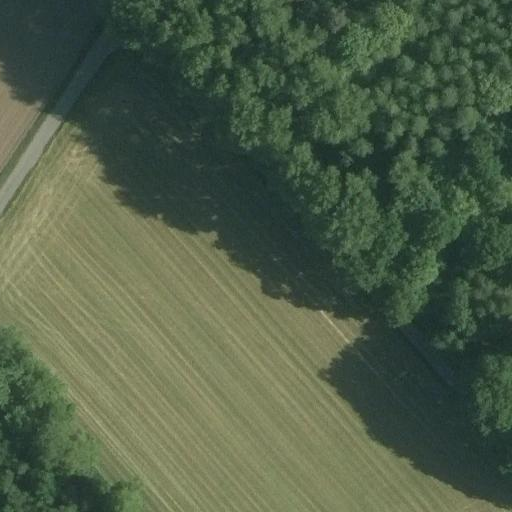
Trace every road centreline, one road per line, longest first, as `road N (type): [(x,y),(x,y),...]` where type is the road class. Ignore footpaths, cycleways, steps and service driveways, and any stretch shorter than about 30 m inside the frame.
road 1 (unclassified): [(511,448),(127,19)]
road 2 (unclassified): [(0,207),(127,19)]
